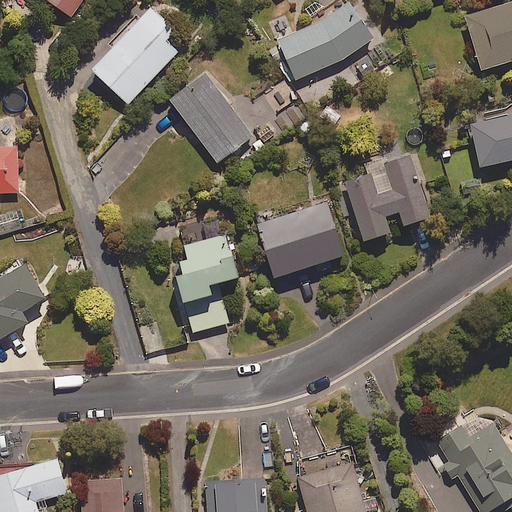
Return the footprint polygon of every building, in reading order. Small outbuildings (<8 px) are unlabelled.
[(52,0),(71,14),(81,0),(52,0)] [(298,79),(374,40),(353,0),(347,0),(326,11),(327,14),(278,39),(298,79)] [(511,0),(508,0),(466,13),(482,67),(511,57),(511,0)] [(105,41),(111,47),(92,67),(128,101),(178,49),(166,37),(176,27),(150,3),(139,14),(136,10),(105,41)] [(218,159),(253,133),(205,69),(170,96),(218,159)] [(266,97),(276,112),(299,97),(289,82),(266,97)] [(511,111),(511,113),(471,118),(477,162),(511,156),(511,111)] [(279,134),(267,119),(255,129),(261,136),(252,143),(258,151),(279,134)] [(0,191),(19,191),(18,143),(0,143),(0,191)] [(387,151),(364,159),(368,172),(344,180),(363,238),(391,229),(385,214),(400,209),(404,222),(430,214),(411,153),(389,160),(387,151)] [(275,275),(345,253),(328,200),(258,222),(275,275)] [(238,273),(228,233),(184,244),(187,258),(175,261),(192,330),(229,321),(218,278),(238,273)] [(22,309),(46,296),(26,261),(0,275),(0,336),(29,320),(22,309)] [(511,449),(492,418),(477,413),(446,433),(450,440),(434,450),(452,479),(459,475),(482,511),(499,511),(511,504),(511,449)] [(39,511),(36,499),(67,491),(58,456),(0,471),(0,511),(39,511)] [(308,511),(367,511),(354,460),(299,475),(308,511)] [(122,511),(124,477),(84,476),(83,511),(122,511)] [(268,511),(266,476),(204,480),(206,511),(268,511)]
